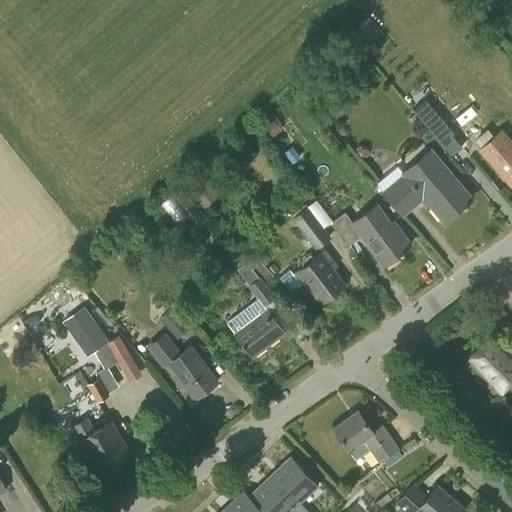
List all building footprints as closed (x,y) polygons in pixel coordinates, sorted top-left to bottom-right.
[(456,88),(490,125),(502,113),(469,77),(456,88)] [(424,98),(412,108),(450,155),(461,146),(451,134),(453,132),(424,98)] [(271,117),(262,124),(272,137),(281,130),(271,117)] [(510,184),(511,182),(511,143),(501,130),(479,149),(510,184)] [(471,197),(431,149),(403,173),(404,174),(383,192),(402,214),(422,197),(443,221),(471,197)] [(202,171),(185,186),(204,208),(217,196),(221,193),(202,171)] [(390,223),(376,203),(351,221),(383,265),(410,245),(393,221),(390,223)] [(320,244),(330,236),(307,205),(291,217),(314,248),(320,244)] [(344,283),(329,264),(333,261),(324,250),(293,273),(289,268),(281,275),(278,277),(291,293),(301,285),(307,293),(311,290),(320,302),(344,283)] [(266,278),(271,274),(258,258),(253,262),(266,278)] [(274,296),(247,260),(236,268),(245,280),(247,279),(249,283),(247,285),(262,305),(274,296)] [(75,272),(78,284),(91,282),(88,269),(75,272)] [(77,327),(93,350),(108,341),(83,305),(61,321),(70,332),(77,327)] [(176,338),(187,327),(170,308),(158,319),(176,338)] [(252,355),(283,332),(266,309),(235,333),(252,355)] [(27,316),(28,324),(38,322),(36,314),(27,316)] [(181,353),(164,331),(145,346),(162,368),(167,364),(194,399),(217,382),(190,346),(181,353)] [(511,348),(494,333),(463,364),(496,396),(511,380),(511,348)] [(109,341),(93,350),(103,368),(128,353),(117,336),(109,341)] [(99,379),(87,386),(95,400),(107,393),(99,379)] [(372,431),(357,410),(332,427),(348,449),(363,438),(378,460),(396,447),(381,425),(372,431)] [(93,431),(85,417),(71,425),(78,437),(76,438),(83,450),(75,455),(85,473),(93,469),(93,470),(97,467),(99,471),(128,454),(109,422),(108,423),(93,431)] [(289,454),(267,474),(296,505),(300,502),(318,485),(289,454)] [(267,474),(246,495),(261,511),(288,511),(293,508),(296,505),(267,474)] [(426,497),(412,485),(396,503),(407,511),(412,511),(415,510),(417,511),(461,511),(464,509),(437,485),(426,497)] [(241,490),(220,510),(221,511),(261,511),(246,495),(241,490)] [(296,505),(293,508),(296,511),(306,511),(308,511),(300,502),(296,505)]
